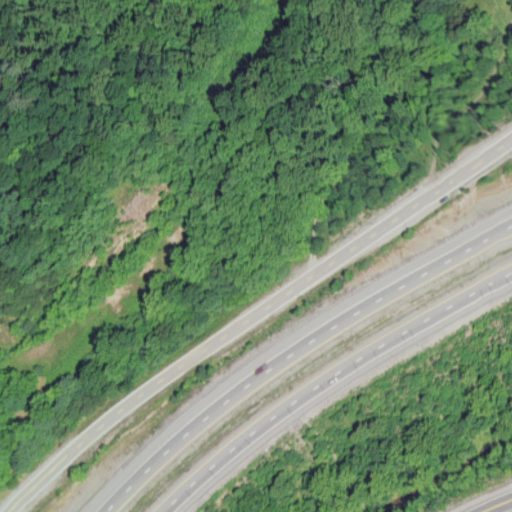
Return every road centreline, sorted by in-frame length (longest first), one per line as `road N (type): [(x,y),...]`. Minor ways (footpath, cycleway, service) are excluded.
road 1 (residential): [(8,511),(150,386),(511,138)]
road 2 (motorway): [(511,220),(246,380),(95,511)]
road 3 (motorway): [(155,511),(302,390),(511,264)]
